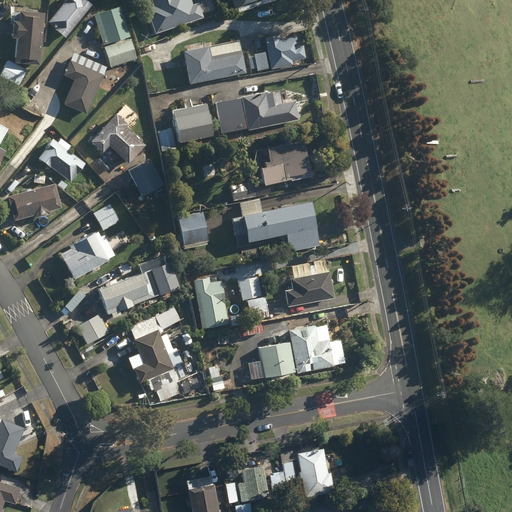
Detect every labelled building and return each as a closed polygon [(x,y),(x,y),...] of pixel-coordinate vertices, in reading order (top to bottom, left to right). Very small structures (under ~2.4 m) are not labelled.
[(68,0),(48,24),(67,39),(93,7),(84,0),(68,0)] [(145,8),(154,33),(201,17),(196,3),(190,5),(187,0),(151,0),(153,5),(145,8)] [(94,16),(104,46),(131,38),(121,8),(94,16)] [(16,64),(40,67),(45,14),(22,12),(21,23),(14,22),(13,39),(19,40),(16,64)] [(185,50),(191,83),(247,73),(243,54),(242,54),(239,40),(225,43),(223,33),(209,36),(211,46),(185,50)] [(266,38),(272,68),(294,64),(293,60),(306,58),(304,45),(300,45),(298,36),(280,39),(280,35),(266,38)] [(105,49),(112,69),(137,60),(131,40),(105,49)] [(265,52),(255,53),(255,56),(250,57),(252,68),(258,67),(258,70),(268,69),(265,52)] [(65,104),(87,114),(108,68),(74,54),(65,76),(75,81),(65,104)] [(1,77),(19,87),(27,70),(9,61),(1,77)] [(151,80),(153,91),(168,89),(166,78),(151,80)] [(217,102),(223,133),(300,119),(296,101),(275,105),(273,92),(268,93),(268,91),(242,96),(243,98),(217,102)] [(174,109),(180,141),(213,135),(207,103),(174,109)] [(109,144),(129,162),(145,144),(126,127),(129,124),(117,113),(92,141),(103,150),(109,144)] [(158,131),(161,151),(176,148),(172,129),(158,131)] [(52,164),(71,179),(84,162),(54,139),(40,157),(51,165),(52,164)] [(263,166),(266,183),(291,178),(292,180),(312,176),(305,139),(268,146),(271,161),(266,162),(267,166),(263,166)] [(119,190),(127,206),(144,197),(143,196),(165,184),(151,158),(129,170),(135,181),(119,190)] [(206,178),(208,178),(210,178),(211,178),(212,178),(213,177),(214,176),(215,175),(216,174),(217,173),(217,171),(217,170),(217,169),(216,167),(216,166),(215,165),(214,164),(213,163),(211,163),(210,163),(209,163),(207,163),(206,163),(205,164),(204,165),(203,166),(202,167),(201,168),(201,169),(201,171),(201,172),(202,173),(202,175),(203,176),(204,177),(205,177),(206,178)] [(231,186),(234,200),(271,194),(269,184),(253,187),(252,182),(231,186)] [(56,183),(9,195),(16,219),(34,214),(35,217),(51,213),(50,210),(62,207),(56,183)] [(263,213),(260,198),(239,202),(242,216),(233,218),(236,236),(239,247),(252,245),(250,238),(269,234),(269,236),(292,232),(295,250),(322,245),(313,200),(264,209),(264,212),(263,213)] [(94,213),(103,230),(120,221),(111,204),(94,213)] [(181,216),(185,245),(208,242),(203,212),(181,216)] [(99,238),(95,232),(71,245),(73,248),(62,253),(75,278),(94,268),(96,271),(100,268),(99,265),(110,259),(109,258),(116,254),(105,235),(99,238)] [(144,245),(148,251),(153,247),(149,242),(144,245)] [(111,313),(113,317),(121,314),(120,309),(169,291),(159,267),(100,288),(110,313),(111,313)] [(286,290),(289,306),(335,297),(330,271),(291,279),(293,289),(286,290)] [(240,281),(243,299),(262,295),(258,277),(256,278),(255,274),(241,276),(242,280),(240,281)] [(195,279),(203,327),(229,323),(222,280),(211,281),(210,277),(195,279)] [(82,287),(64,299),(68,306),(87,294),(82,287)] [(248,300),(252,320),(270,316),(266,297),(248,300)] [(182,392),(177,379),(180,378),(185,376),(180,363),(182,362),(176,347),(173,348),(167,332),(186,324),(184,319),(180,320),(175,308),(129,325),(142,358),(133,361),(140,382),(150,378),(159,401),(182,392)] [(77,327),(87,345),(110,332),(100,314),(77,327)] [(231,315),(232,326),(244,324),(243,314),(231,315)] [(238,328),(240,337),(260,332),(258,323),(238,328)] [(290,329),(299,373),(335,366),(345,364),(340,339),(330,341),(329,338),(328,338),(326,325),(315,327),(315,325),(290,329)] [(190,333),(184,336),(187,344),(193,342),(190,333)] [(290,342),(261,348),(264,365),(256,366),(258,378),(266,376),(296,371),(290,342)] [(242,370),(245,369),(247,378),(255,377),(252,360),(241,362),(242,370)] [(222,367),(213,369),(215,380),(224,379),(222,367)] [(0,466),(17,473),(24,459),(15,455),(25,431),(2,421),(0,425),(0,466)] [(341,437),(323,440),(324,446),(332,444),(332,447),(342,445),(341,437)] [(303,480),(307,499),(335,494),(331,474),(329,475),(325,450),(321,451),(320,442),(301,446),(302,455),(299,455),(300,464),(294,466),(293,463),(283,465),(287,483),(297,481),(296,475),(298,474),(300,481),(303,480)] [(238,485),(242,504),(269,499),(264,469),(243,472),(246,484),(238,485)] [(282,473),(268,475),(271,493),(285,491),(282,473)] [(344,485),(346,497),(364,494),(362,482),(344,485)] [(0,511),(1,511),(5,502),(16,506),(21,491),(0,484),(0,511)] [(226,486),(229,505),(238,503),(235,484),(226,486)] [(219,511),(215,486),(189,491),(193,511),(219,511)]
